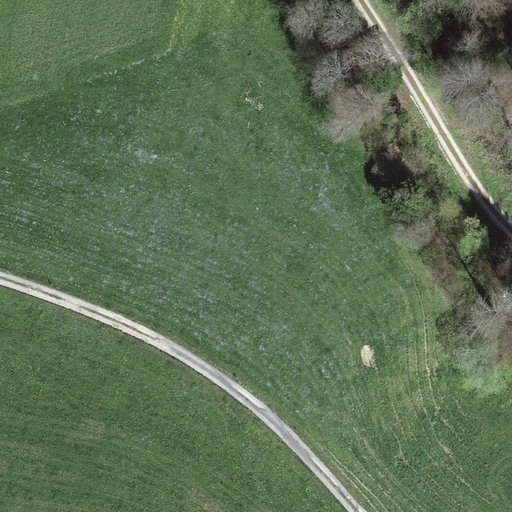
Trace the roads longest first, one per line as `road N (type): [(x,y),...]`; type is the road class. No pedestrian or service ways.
road 1 (track): [(0,276),(78,304),(208,369),(287,433),(359,511)]
road 2 (track): [(364,0),(511,228)]
